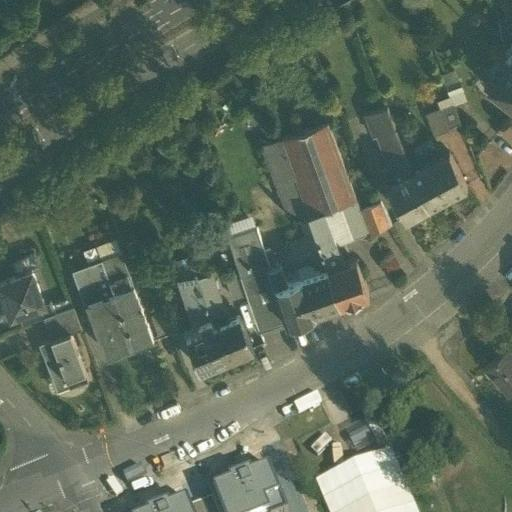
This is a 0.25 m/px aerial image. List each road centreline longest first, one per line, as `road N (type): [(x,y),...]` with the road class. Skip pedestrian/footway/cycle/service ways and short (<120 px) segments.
road 1 (residential): [(511,215),(404,326),(299,381),(74,475)]
road 2 (primary): [(0,171),(273,0)]
road 3 (primary): [(181,0),(0,110)]
